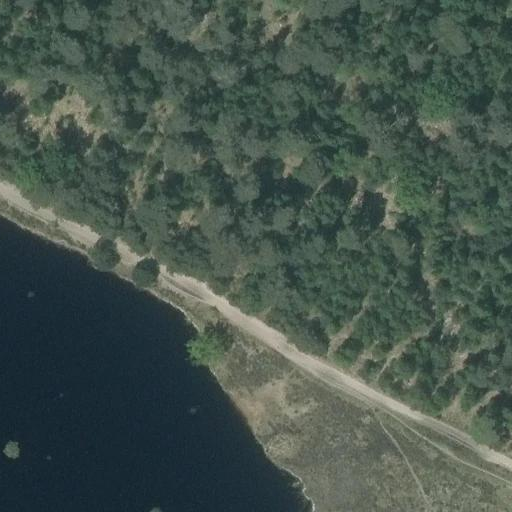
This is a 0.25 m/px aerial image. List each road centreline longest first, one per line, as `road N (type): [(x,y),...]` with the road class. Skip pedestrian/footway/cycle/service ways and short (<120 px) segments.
road 1 (track): [(363,389),(0,181)]
road 2 (track): [(511,476),(363,389)]
